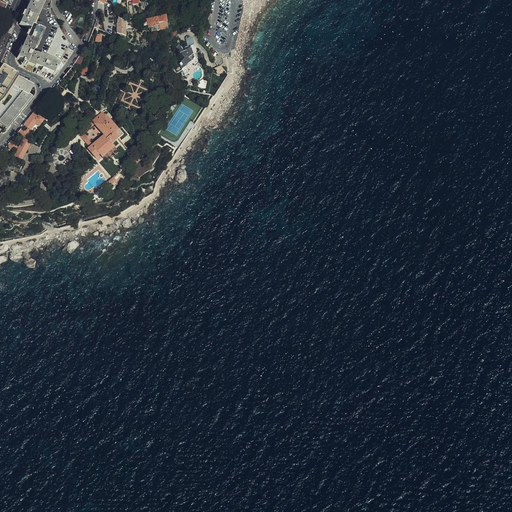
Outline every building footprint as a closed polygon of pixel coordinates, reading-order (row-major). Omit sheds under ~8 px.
[(45,56),(59,27),(50,13),(50,0),(30,0),(28,5),(19,24),(30,29),(17,58),(23,61),(23,62),(23,64),(25,62),(27,63),(35,67),(41,70),(41,71),(45,73),(46,72),(53,75),(56,68),(58,64),(54,62),(44,58),(45,56)] [(152,32),(168,29),(166,23),(168,23),(166,17),(148,20),(150,31),(151,30),(152,32)] [(126,31),(134,31),(132,27),(131,27),(127,23),(126,24),(125,22),(119,19),(119,21),(118,21),(118,30),(117,30),(117,34),(120,35),(118,37),(126,40),(126,31)] [(190,46),(194,44),(192,39),(191,37),(189,37),(187,38),(186,39),(188,46),(182,48),(184,51),(189,49),(189,47),(190,46)] [(195,46),(194,44),(190,46),(189,47),(189,49),(184,51),(182,48),(180,47),(177,49),(179,56),(181,55),(185,58),(182,61),(179,64),(183,71),(185,75),(189,73),(187,67),(194,63),(195,65),(198,63),(194,52),(196,51),(194,46),(195,46)] [(83,58),(80,56),(73,65),(81,67),(83,58)] [(0,66),(0,122),(6,127),(13,120),(19,112),(25,104),(32,96),(29,94),(33,87),(1,66),(0,66)] [(87,69),(81,67),(79,74),(86,76),(87,69)] [(21,113),(19,112),(13,120),(14,121),(17,117),(21,113)] [(33,114),(22,128),(23,128),(24,126),(30,131),(35,124),(39,127),(44,121),(39,116),(38,118),(33,114)] [(119,132),(109,120),(106,115),(95,124),(105,136),(93,145),(90,148),(91,148),(89,150),(96,159),(100,155),(102,158),(115,148),(112,145),(119,139),(115,135),(119,132)] [(8,129),(14,121),(13,120),(6,127),(8,129)] [(95,124),(93,122),(79,133),(90,148),(93,145),(84,133),(95,124)] [(23,161),(31,144),(24,140),(15,157),(23,161)] [(135,167),(141,161),(138,158),(132,164),(135,167)]
